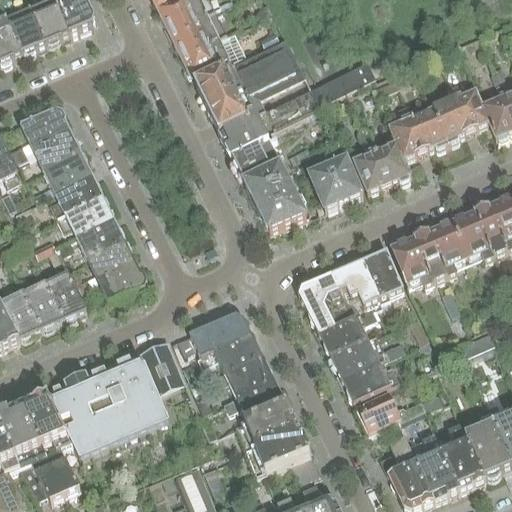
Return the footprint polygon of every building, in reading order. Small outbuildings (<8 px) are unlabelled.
[(53,8),(69,45),(93,35),(96,27),(87,11),(88,8),(85,2),(82,0),(53,0),(51,1),(54,8),(53,8)] [(157,15),(158,17),(193,0),(149,0),(152,5),(152,8),(154,13),(157,15)] [(204,0),(196,0),(195,0),(193,0),(158,17),(159,17),(158,18),(160,21),(159,24),(162,30),(165,32),(170,41),(214,20),(204,0)] [(53,8),(30,18),(46,55),(49,54),(51,55),(58,52),(59,50),(69,45),(53,8)] [(256,23),(256,26),(257,28),(272,20),(267,11),(262,13),(259,15),(258,18),(256,20),(256,23)] [(21,22),(5,29),(22,65),(25,64),(28,65),(34,62),(35,60),(46,55),(30,18),(28,15),(19,19),(21,22)] [(22,65),(5,29),(2,20),(0,21),(0,74),(1,75),(4,75),(10,72),(12,70),(22,65)] [(180,62),(181,65),(226,44),(214,20),(170,41),(175,51),(174,54),(177,61),(180,62)] [(192,86),(193,90),(246,64),(234,40),(226,44),(181,65),(187,76),(186,79),(189,85),(192,86)] [(213,84),(195,93),(211,127),(214,133),(217,138),(223,135),(239,127),(245,127),(249,128),(256,124),(257,124),(265,120),(261,112),(256,102),(300,80),(300,79),(285,49),(213,84)] [(458,59),(441,67),(444,75),(461,67),(458,59)] [(223,135),(217,138),(220,143),(232,169),(233,168),(269,150),(266,143),(319,118),(318,115),(377,86),(368,70),(265,120),(257,124),(256,124),(249,128),(245,127),(239,127),(223,135)] [(502,105),(483,113),(480,115),(488,133),(489,133),(496,148),(497,147),(498,149),(501,150),(508,147),(509,144),(508,143),(511,140),(511,101),(502,78),(492,82),(502,105)] [(400,95),(396,86),(373,96),(377,104),(400,95)] [(451,108),(432,117),(448,154),(458,150),(459,147),(459,145),(465,143),(488,133),(480,115),(483,113),(476,98),(461,104),(457,93),(447,97),(451,108)] [(388,135),(395,151),(397,150),(405,168),(428,159),(429,158),(432,157),(432,158),(435,160),(448,154),(432,117),(414,124),(409,113),(399,117),(404,129),(388,135)] [(21,133),(28,150),(31,156),(70,138),(66,130),(67,127),(63,120),(56,118),(21,133)] [(31,156),(35,165),(42,179),(81,160),(80,159),(81,156),(78,150),(75,149),(70,138),(31,156)] [(395,151),(377,159),(372,147),(362,152),(366,163),(353,169),(367,203),(399,189),(399,191),(402,192),(409,189),(410,187),(409,185),(411,184),(405,169),(405,168),(397,150),(395,151)] [(0,190),(5,189),(9,197),(21,191),(16,182),(2,154),(0,148),(0,190)] [(240,183),(245,193),(281,176),(308,163),(305,157),(285,167),(282,163),(278,165),(269,150),(233,168),(234,171),(234,175),(237,181),(240,183)] [(15,167),(25,161),(21,154),(11,159),(15,167)] [(81,160),(42,179),(54,202),(92,184),(87,174),(88,171),(85,164),(82,163),(81,160)] [(19,174),(29,169),(25,161),(15,167),(19,174)] [(322,214),(325,221),(363,205),(346,166),(308,182),(322,214)] [(245,193),(254,212),(262,228),(268,240),(275,242),(307,229),(298,211),(290,195),(281,176),(245,193)] [(92,184),(54,202),(65,225),(103,206),(102,203),(102,201),(99,194),(97,193),(92,184)] [(37,211),(47,206),(43,198),(33,203),(37,211)] [(9,219),(17,215),(10,200),(2,203),(9,219)] [(103,206),(65,225),(76,247),(114,228),(109,218),(109,215),(106,209),(104,207),(103,206)] [(481,219),(498,256),(511,249),(511,207),(511,206),(481,219)] [(36,221),(32,213),(16,221),(21,229),(36,221)] [(452,232),(467,269),(498,256),(481,219),(452,232)] [(119,238),(114,228),(76,247),(86,268),(125,249),(124,248),(125,245),(122,239),(119,238)] [(424,269),(431,284),(434,292),(461,280),(457,273),(467,269),(452,232),(449,233),(446,232),(440,234),(439,237),(428,242),(437,263),(424,269)] [(391,258),(406,295),(431,284),(424,269),(437,263),(428,242),(404,252),(401,251),(395,254),(394,257),(391,258)] [(1,255),(1,256),(5,264),(22,256),(18,247),(1,255)] [(38,265),(48,261),(56,257),(52,249),(34,257),(38,265)] [(86,268),(94,283),(96,289),(135,270),(131,262),(132,260),(129,253),(126,252),(125,249),(86,268)] [(74,258),(70,250),(60,255),(64,263),(74,258)] [(56,257),(48,261),(55,274),(62,270),(56,257)] [(361,271),(378,308),(403,297),(387,259),(384,261),(379,261),(373,265),(361,271)] [(96,289),(109,312),(144,297),(145,297),(147,290),(144,283),(141,282),(135,270),(96,289)] [(350,275),(331,283),(337,299),(335,300),(349,328),(359,323),(359,321),(358,319),(357,317),(356,315),(355,313),(353,312),(352,311),(350,310),(348,309),(350,305),(358,301),(363,314),(378,308),(361,271),(355,271),(350,275)] [(86,318),(67,281),(46,291),(46,290),(44,291),(63,330),(66,329),(69,329),(75,327),(76,324),(86,320),(86,318)] [(314,333),(319,343),(349,328),(335,300),(337,299),(331,283),(329,284),(323,285),(318,289),(302,296),(299,303),(309,323),(310,329),(314,333)] [(81,300),(92,294),(88,286),(77,292),(81,300)] [(511,286),(503,290),(511,309),(511,286)] [(24,299),(22,300),(41,340),(44,338),(47,339),(52,336),(54,334),(63,330),(44,291),(25,301),(24,299)] [(81,300),(85,308),(96,303),(92,294),(81,300)] [(444,307),(453,304),(450,297),(441,301),(444,307)] [(41,340),(22,300),(0,312),(19,350),(20,350),(20,349),(22,348),(25,348),(31,346),(32,343),(41,340)] [(453,304),(444,307),(447,314),(456,310),(453,304)] [(393,313),(390,308),(381,313),(388,328),(394,325),(389,315),(393,313)] [(456,310),(447,314),(451,324),(460,320),(456,310)] [(0,358),(19,350),(0,312),(0,311),(0,358)] [(510,324),(506,315),(489,323),(493,332),(510,324)] [(376,316),(359,323),(349,328),(319,343),(324,353),(325,359),(329,364),(330,366),(367,348),(360,333),(380,324),(376,316)] [(194,357),(199,366),(252,344),(250,341),(249,335),(245,330),(244,327),(236,323),(209,335),(203,336),(198,340),(188,344),(194,357)] [(493,332),(489,323),(482,326),(486,335),(493,332)] [(409,328),(420,351),(428,347),(418,324),(409,328)] [(257,354),(252,344),(199,366),(202,372),(204,376),(217,369),(224,383),(263,367),(262,364),(261,358),(257,354)] [(337,379),(341,389),(383,370),(405,359),(400,349),(383,358),(377,345),(368,350),(367,348),(330,366),(331,368),(333,374),(337,379)] [(48,406),(72,454),(80,471),(169,434),(157,405),(185,392),(172,360),(169,352),(86,387),(86,386),(67,395),(47,404),(48,406)] [(447,363),(434,369),(438,379),(466,366),(461,354),(446,360),(447,363)] [(229,393),(235,406),(274,389),(273,387),(272,381),(268,377),(263,367),(224,383),(215,388),(220,397),(229,393)] [(358,411),(391,396),(399,392),(392,376),(387,378),(383,370),(341,389),(346,399),(348,405),(352,409),(353,413),(358,411)] [(274,389),(235,406),(224,411),(229,422),(241,416),(247,430),(286,414),(285,411),(284,405),(280,400),(274,389)] [(386,435),(397,429),(399,429),(399,430),(442,410),(437,400),(420,408),(405,416),(402,414),(396,417),(389,402),(360,415),(355,417),(368,443),(386,435)] [(212,420),(206,404),(197,408),(203,423),(212,420)] [(78,496),(61,459),(72,454),(48,406),(47,407),(45,406),(43,406),(41,407),(39,407),(37,408),(36,409),(34,411),(33,412),(24,417),(65,502),(78,496)] [(508,420),(493,426),(511,470),(511,411),(509,413),(508,420)] [(286,414),(247,430),(235,435),(246,461),(299,439),(293,428),(293,426),(293,424),(292,423),(291,421),(290,419),(289,418),(288,416),(286,414)] [(0,423),(0,434),(21,477),(35,509),(49,503),(51,508),(65,502),(24,417),(12,422),(11,419),(0,423)] [(481,436),(465,443),(484,488),(487,487),(489,488),(490,488),(492,488),(494,488),(495,487),(497,487),(498,486),(499,484),(500,483),(501,481),(511,476),(511,470),(493,426),(492,427),(490,423),(481,426),(481,436)] [(404,446),(397,429),(386,435),(392,451),(404,446)] [(23,511),(10,482),(21,477),(0,434),(0,498),(6,511),(23,511)] [(217,444),(213,434),(206,437),(211,447),(217,444)] [(485,490),(484,488),(465,443),(461,434),(450,439),(452,445),(439,450),(460,500),(485,490)] [(299,439),(246,461),(257,487),(290,473),(311,464),(310,462),(310,460),(309,458),(308,455),(307,453),(306,452),(304,450),(299,439)] [(436,444),(409,456),(434,511),(460,500),(439,450),(436,444)] [(404,446),(392,451),(389,453),(395,465),(383,469),(382,470),(391,489),(391,492),(393,497),(395,498),(402,511),(431,511),(434,511),(409,456),(405,446),(404,446)] [(322,485),(311,464),(290,473),(300,494),(322,485)] [(216,475),(205,479),(214,504),(225,499),(216,475)] [(174,487),(184,511),(213,511),(198,476),(174,487)] [(177,495),(172,484),(162,488),(167,499),(177,495)] [(303,501),(307,511),(335,511),(333,508),(322,511),(317,497),(326,494),(322,485),(300,494),(303,501)] [(243,493),(247,503),(259,497),(255,488),(243,493)] [(285,507),(282,500),(275,503),(278,510),(285,507)]
